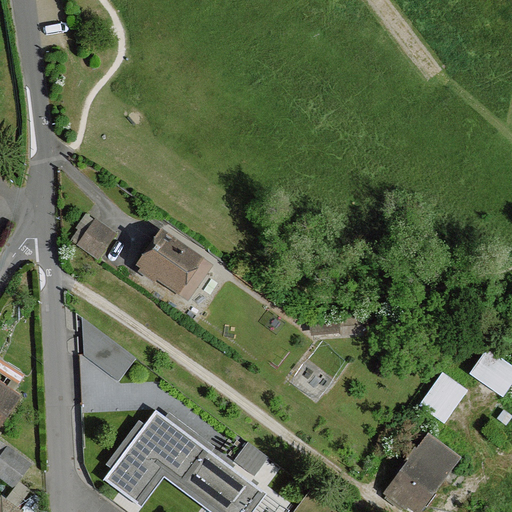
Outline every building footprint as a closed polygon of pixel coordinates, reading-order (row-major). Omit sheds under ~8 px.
[(115,235),(97,222),(80,246),(98,259),(115,235)] [(165,234),(142,267),(178,292),(201,259),(165,234)] [(340,329),(340,318),(313,321),(313,332),(340,329)] [(511,390),(511,363),(491,350),(473,376),(506,398),(511,390)] [(469,391),(444,374),(421,407),(447,424),(469,391)] [(0,387),(0,426),(18,400),(0,387)] [(157,409),(104,478),(146,510),(169,479),(212,511),(255,511),(269,495),(157,409)] [(251,439),(238,460),(273,483),(286,462),(251,439)] [(416,450),(401,471),(405,474),(431,492),(457,458),(431,439),(421,454),(416,450)] [(0,461),(9,449),(0,441),(0,461)] [(31,465),(9,449),(0,461),(0,475),(15,487),(31,465)] [(431,492),(405,474),(389,496),(403,506),(407,500),(419,509),(431,492)] [(0,511),(22,511),(2,497),(0,500),(0,511)]
